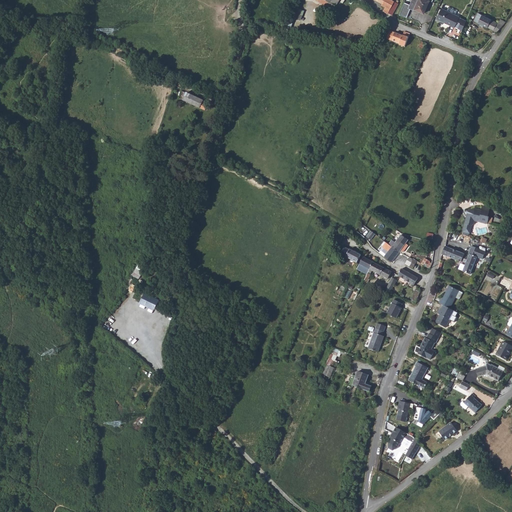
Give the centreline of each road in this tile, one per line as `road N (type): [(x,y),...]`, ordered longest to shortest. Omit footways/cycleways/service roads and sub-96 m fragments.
road 1 (residential): [(363,508),(383,398),(429,281)]
road 2 (track): [(304,511),(164,378),(162,337)]
road 3 (residential): [(429,281),(459,118),(487,60)]
road 4 (residential): [(363,508),(457,447),(511,394)]
road 5 (track): [(363,242),(288,194),(215,162)]
road 6 (residential): [(487,60),(393,22),(363,0)]
